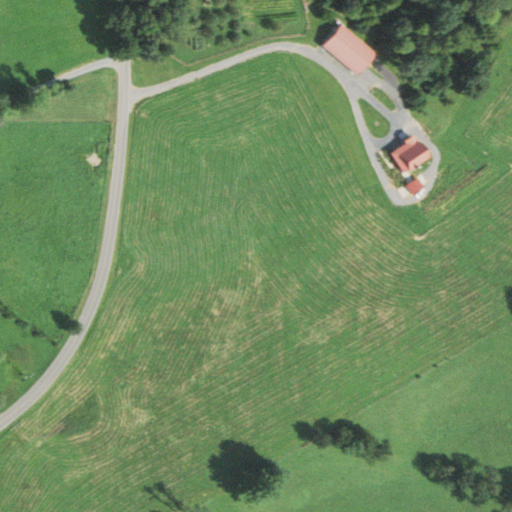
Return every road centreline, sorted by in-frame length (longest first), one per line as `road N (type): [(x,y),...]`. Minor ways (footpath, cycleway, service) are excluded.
road 1 (tertiary): [(122,0),(122,135),(101,278),(66,354),(0,421)]
road 2 (residential): [(124,60),(0,100)]
